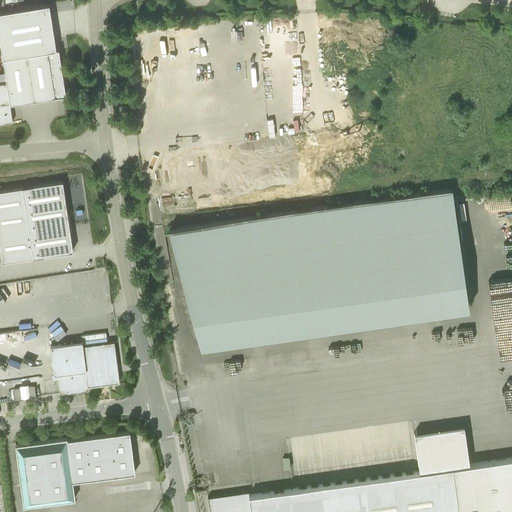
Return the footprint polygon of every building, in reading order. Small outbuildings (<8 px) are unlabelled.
[(49,4),(0,11),(0,39),(3,57),(31,53),(56,49),(56,48),(53,48),(46,7),(49,7),(50,7),(49,4)] [(56,49),(31,53),(37,94),(54,92),(54,94),(64,92),(65,94),(66,94),(58,48),(56,49)] [(31,53),(3,57),(10,103),(11,103),(11,101),(21,99),(20,97),(37,94),(31,53)] [(0,122),(4,122),(12,121),(6,81),(0,81),(0,122)] [(62,180),(0,189),(0,244),(2,261),(73,250),(62,180)] [(469,307),(452,187),(169,228),(201,345),(360,322),(469,307)] [(511,213),(510,195),(487,198),(489,214),(479,215),(489,284),(511,281),(511,213)] [(119,381),(114,341),(83,345),(82,341),(50,345),(55,379),(57,379),(59,394),(89,390),(88,385),(119,381)] [(434,358),(457,355),(457,353),(469,351),(469,344),(433,348),(434,358)] [(430,371),(431,379),(440,378),(440,380),(450,379),(449,375),(455,375),(454,368),(430,371)] [(129,431),(114,433),(67,439),(67,437),(15,444),(23,505),(75,498),(72,480),(134,472),(130,440),(131,440),(129,431)] [(511,511),(511,457),(249,494),(249,492),(208,498),(210,511),(511,511)]
